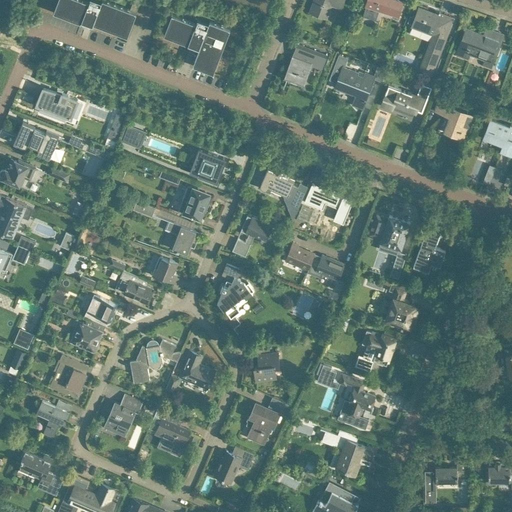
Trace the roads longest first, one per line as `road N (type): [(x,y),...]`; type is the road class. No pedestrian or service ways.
road 1 (residential): [(189,303),(235,364),(236,377),(182,492),(79,448),(122,336),(179,307)]
road 2 (residential): [(248,108),(39,31),(0,111)]
road 3 (residential): [(489,208),(264,120)]
road 4 (residential): [(414,421),(489,208)]
road 5 (residential): [(189,303),(264,120)]
